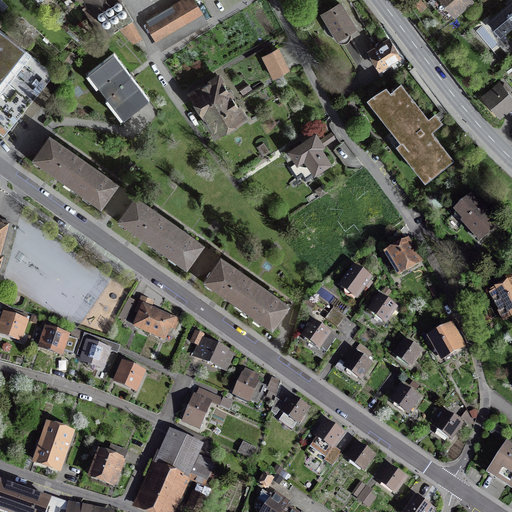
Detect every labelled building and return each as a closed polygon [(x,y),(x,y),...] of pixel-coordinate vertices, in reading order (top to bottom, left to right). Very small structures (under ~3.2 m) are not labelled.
[(87,0),(80,0),(79,1),(103,40),(109,35),(87,0)] [(121,0),(87,0),(109,35),(133,21),(121,0)] [(205,18),(195,0),(184,0),(143,23),(155,46),(205,18)] [(474,2),(472,0),(442,0),(455,17),(474,2)] [(511,28),(511,0),(489,21),(502,37),(511,28)] [(359,30),(342,2),(322,15),(339,42),(359,30)] [(134,23),(119,31),(128,46),(142,39),(134,23)] [(0,26),(0,128),(2,130),(14,140),(64,77),(0,26)] [(405,62),(392,40),(370,53),(383,75),(405,62)] [(499,44),(492,49),(500,61),(507,55),(499,44)] [(291,73),(280,49),(262,58),(273,81),(291,73)] [(150,101),(115,53),(86,74),(122,122),(150,101)] [(246,123),(220,75),(187,93),(213,140),(246,123)] [(511,112),(511,96),(501,83),(482,97),(502,121),(511,112)] [(387,90),(372,102),(406,143),(401,147),(428,179),(452,159),(429,131),(441,122),(435,115),(430,120),(402,86),(391,95),(387,90)] [(326,150),(318,135),(288,151),(297,170),(306,165),(313,178),(332,167),(324,151),(326,150)] [(34,159),(71,185),(86,162),(49,137),(34,159)] [(115,182),(86,162),(71,185),(99,204),(115,182)] [(119,219),(157,245),(173,223),(134,197),(119,219)] [(503,226),(474,197),(454,216),(483,246),(503,226)] [(202,244),(173,223),(157,245),(187,266),(202,244)] [(425,269),(410,242),(387,255),(402,281),(425,269)] [(206,281),(243,306),(259,284),(223,258),(206,281)] [(374,280),(354,267),(339,290),(360,303),(374,280)] [(511,314),(511,277),(489,288),(504,319),(511,314)] [(287,304),(259,284),(243,306),(271,326),(287,304)] [(399,310),(380,297),(368,315),(387,328),(399,310)] [(119,317),(125,320),(135,301),(128,298),(119,317)] [(131,323),(150,332),(159,311),(140,303),(131,323)] [(345,315),(333,307),(329,313),(341,321),(345,315)] [(27,316),(8,310),(6,316),(5,315),(0,330),(0,332),(20,339),(26,322),(25,322),(27,316)] [(175,318),(159,311),(150,332),(166,339),(175,318)] [(341,321),(329,313),(326,318),(337,326),(341,321)] [(69,332),(43,324),(36,345),(62,353),(69,332)] [(332,336),(313,324),(301,341),(321,354),(332,336)] [(468,353),(453,326),(428,340),(442,367),(468,353)] [(196,332),(192,342),(198,345),(203,334),(196,332)] [(110,346),(85,337),(78,359),(102,367),(110,346)] [(424,353),(404,340),(393,358),(413,371),(424,353)] [(233,356),(203,341),(196,356),(226,370),(233,356)] [(374,367),(354,353),(342,371),(362,384),(374,367)] [(146,368),(121,357),(112,379),(137,390),(146,368)] [(261,375),(242,367),(232,392),(251,400),(261,375)] [(421,400),(402,388),(392,405),(410,417),(421,400)] [(212,400),(193,392),(181,422),(199,429),(212,400)] [(311,409),(293,396),(280,413),(298,426),(311,409)] [(283,403),(275,398),(272,412),(276,416),(283,403)] [(465,427),(445,414),(434,430),(453,444),(465,427)] [(345,430),(326,416),(315,431),(334,445),(345,430)] [(74,429),(45,419),(32,460),(60,469),(74,429)] [(137,504),(154,511),(169,511),(201,445),(171,431),(137,504)] [(376,453),(359,440),(347,456),(364,469),(376,453)] [(254,449),(243,444),(240,452),(250,457),(254,449)] [(511,447),(506,444),(489,469),(511,484),(511,447)] [(125,456),(97,446),(87,475),(115,485),(125,456)] [(407,475),(389,462),(377,478),(395,491),(407,475)] [(272,479),(263,475),(259,483),(268,487),(272,479)] [(45,511),(49,501),(0,482),(0,509),(8,511),(45,511)] [(364,490),(366,487),(360,483),(353,494),(359,498),(364,490)] [(366,487),(364,490),(359,498),(364,502),(372,490),(366,487)] [(273,493),(271,497),(260,489),(254,498),(266,506),(261,511),(281,511),(286,506),(288,503),(273,493)] [(429,511),(434,505),(414,491),(400,511),(429,511)] [(207,511),(213,500),(194,493),(189,506),(204,511),(207,511)] [(101,511),(72,506),(51,499),(49,501),(45,511),(101,511)]
